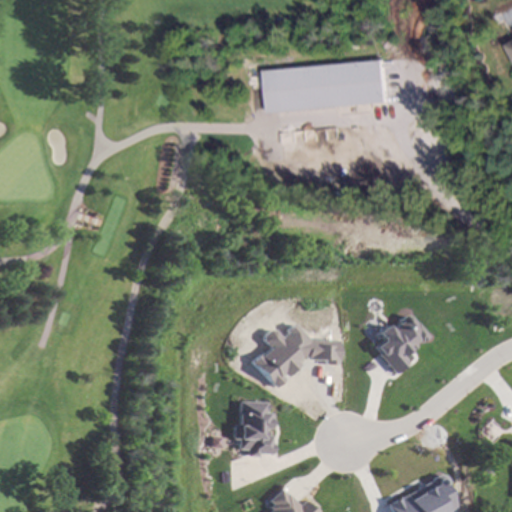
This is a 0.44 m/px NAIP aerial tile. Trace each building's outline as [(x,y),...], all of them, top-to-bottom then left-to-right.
[(385,62),(388,103),(267,113),(263,74),(263,71),(384,60),(385,62)] [(385,374),(369,356),(371,354),(364,347),(372,340),(366,333),(376,325),(381,330),(390,322),(390,319),(395,316),(398,315),(405,323),(406,322),(417,336),(409,343),(406,340),(402,343),(404,346),(397,353),(396,351),(391,355),(398,363),(385,374)] [(271,388),(293,367),(293,359),(316,360),(321,365),(331,365),(332,340),(303,339),(289,325),(276,337),(267,328),(259,336),(259,341),(265,348),(258,356),(254,356),(247,363),(271,388)] [(236,425),(236,402),(263,402),(263,413),(269,413),(269,429),(264,428),(264,435),(268,435),(268,454),(255,454),(255,456),(244,456),(244,450),(236,450),(236,439),(231,439),(231,425),(236,425)] [(489,471),(485,477),(478,472),(483,466),(489,471)] [(382,511),(379,506),(409,489),(408,487),(415,483),(416,486),(423,482),(424,479),(429,476),(434,477),(436,482),(435,488),(433,489),(444,508),(436,511),(382,511)] [(263,501),(275,490),(279,494),(280,493),(292,505),(297,501),(302,506),(304,505),(309,511),(308,511),(264,511),(266,510),(263,507),(266,504),(263,501)]
